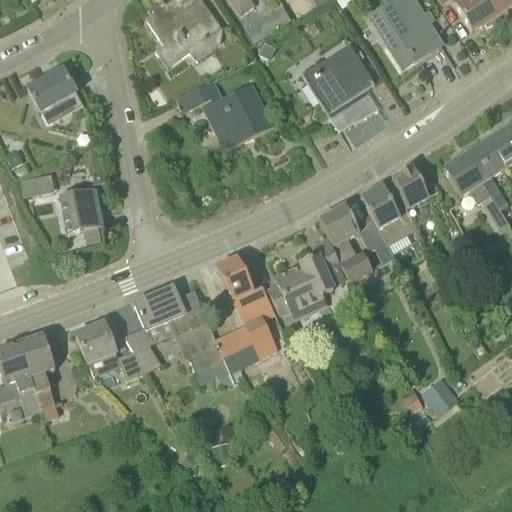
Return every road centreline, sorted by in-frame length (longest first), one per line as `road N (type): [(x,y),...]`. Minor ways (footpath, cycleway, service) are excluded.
road 1 (secondary): [(157,269),(335,189),(511,74)]
road 2 (residential): [(157,269),(90,16)]
road 3 (secondary): [(0,330),(157,269)]
